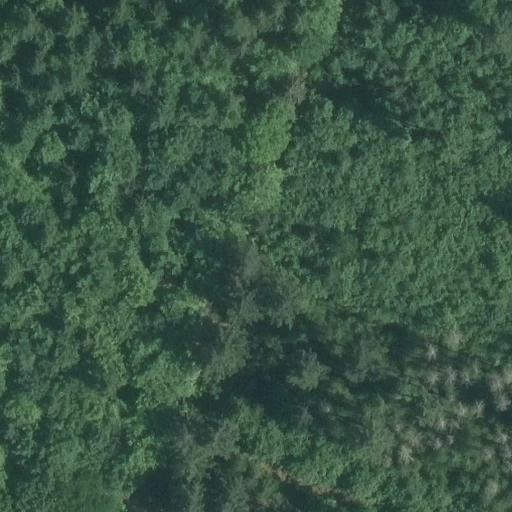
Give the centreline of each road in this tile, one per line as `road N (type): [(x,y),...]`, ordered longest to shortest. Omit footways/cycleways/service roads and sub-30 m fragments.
road 1 (track): [(123,490),(318,0)]
road 2 (track): [(0,442),(123,490)]
